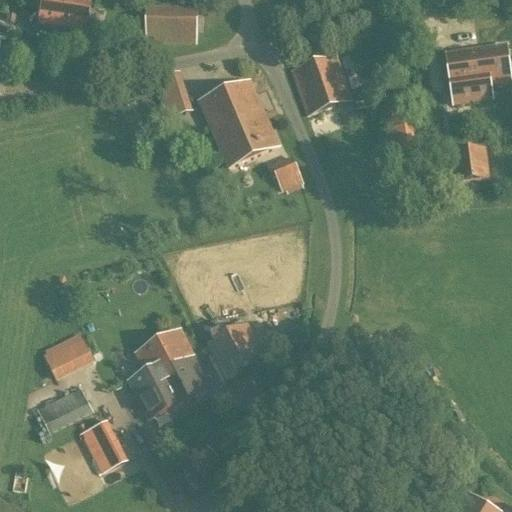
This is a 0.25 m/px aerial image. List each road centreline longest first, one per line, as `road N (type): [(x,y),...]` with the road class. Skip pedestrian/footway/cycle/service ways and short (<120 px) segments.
road 1 (unclassified): [(212,511),(322,344),(338,289),(331,232),(259,41)]
road 2 (unclassified): [(0,105),(171,70),(259,41)]
